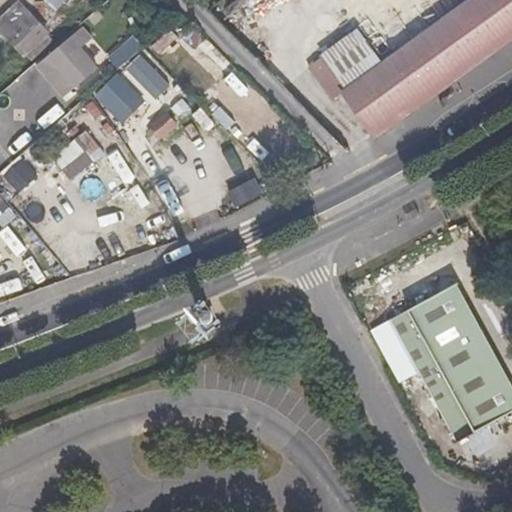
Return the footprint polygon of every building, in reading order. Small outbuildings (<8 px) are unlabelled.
[(49,0),(59,10),(69,0),(49,0)] [(372,136),(511,34),(511,0),(472,0),(342,93),(372,136)] [(19,1),(0,20),(0,32),(30,61),(55,35),(19,1)] [(109,58),(82,26),(34,65),(61,98),(109,58)] [(108,56),(118,70),(146,51),(136,37),(108,56)] [(124,129),(172,86),(143,54),(96,97),(124,129)] [(204,58),(182,78),(200,97),(222,78),(204,58)] [(163,100),(180,117),(191,106),(173,89),(163,100)] [(168,113),(152,127),(164,139),(179,125),(168,113)] [(217,131),(193,151),(215,177),(238,158),(217,131)] [(75,181),(96,159),(76,141),(56,163),(75,181)] [(125,183),(134,177),(120,152),(111,157),(125,183)] [(21,195),(40,176),(22,158),(3,176),(21,195)] [(88,200),(104,201),(104,185),(88,184),(88,200)] [(388,317),(457,437),(511,405),(511,375),(457,279),(388,317)]
